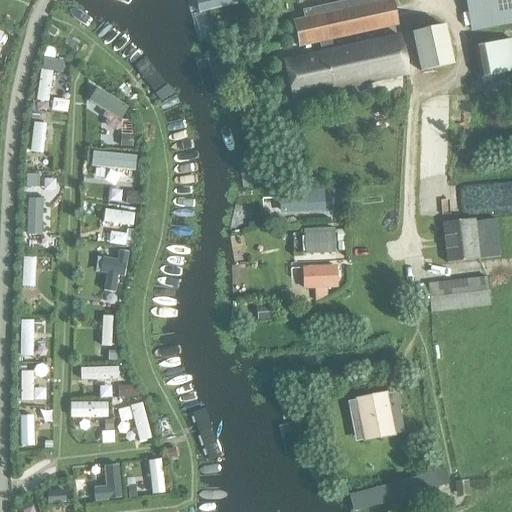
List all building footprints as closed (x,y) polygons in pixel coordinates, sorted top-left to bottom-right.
[(245,1),(244,0),(195,0),(189,2),(193,15),(245,1)] [(321,53),(283,61),(291,100),(406,75),(397,36),(330,51),(328,40),(395,26),(389,0),(388,0),(387,0),(351,0),(301,11),(302,19),(291,21),(297,47),(319,42),(321,53)] [(511,0),(464,0),(470,30),(511,22),(511,0)] [(57,29),(50,25),(46,32),(53,36),(57,29)] [(452,64),(443,26),(411,33),(419,71),(452,64)] [(478,78),(479,78),(483,96),(507,91),(505,83),(511,81),(511,47),(510,39),(472,46),(478,78)] [(57,47),(44,46),(42,67),(62,69),(63,59),(55,58),(57,47)] [(132,66),(160,101),(171,93),(143,57),(132,66)] [(206,59),(194,62),(204,96),(216,92),(206,59)] [(52,70),(40,68),(36,98),(48,99),(52,70)] [(128,106),(95,86),(88,99),(120,118),(128,106)] [(51,106),(66,108),(68,96),(53,94),(51,106)] [(131,120),(121,120),(120,145),(131,145),(131,120)] [(45,123),(33,121),(29,151),(42,153),(45,123)] [(136,154),(92,150),(90,166),(134,170),(136,154)] [(38,186),(38,173),(26,173),(26,185),(38,186)] [(137,203),(137,191),(126,191),(126,202),(137,203)] [(282,197),(283,212),(296,212),(323,210),(322,191),(298,192),(298,194),(295,194),(295,197),(282,197)] [(40,234),(42,198),(27,197),(25,233),(40,234)] [(133,225),(134,212),(104,208),(103,221),(133,225)] [(478,214),(442,215),(444,250),(479,249),(478,214)] [(316,229),(316,233),(304,233),(304,253),(334,253),(332,228),(316,229)] [(133,247),(134,229),(126,229),(125,246),(133,247)] [(336,230),(337,242),(345,242),(345,230),(336,230)] [(345,251),(345,242),(337,242),(337,251),(345,251)] [(123,275),(128,250),(118,248),(116,258),(102,256),(99,271),(106,273),(103,289),(114,291),(117,274),(123,275)] [(34,286),(35,257),(22,256),(21,285),(34,286)] [(335,265),(301,267),(302,289),(336,287),(335,265)] [(485,278),(428,285),(431,312),(488,305),(485,278)] [(110,345),(112,315),(102,315),(100,345),(110,345)] [(33,319),(20,319),(19,355),(32,355),(33,319)] [(117,350),(107,350),(107,360),(117,360),(117,350)] [(247,359),(248,372),(296,367),(294,354),(247,359)] [(118,378),(117,366),(80,367),(80,379),(118,378)] [(32,400),(32,370),(20,370),(20,400),(32,400)] [(349,403),(351,414),(360,412),(366,441),(394,435),(386,395),(349,403)] [(107,416),(107,401),(70,401),(70,416),(107,416)] [(140,402),(129,405),(139,441),(150,438),(140,402)] [(204,407),(191,412),(206,459),(219,454),(204,407)] [(33,444),(32,414),(19,415),(20,444),(33,444)] [(298,449),(291,422),(277,426),(284,453),(298,449)] [(177,456),(175,447),(165,449),(167,458),(177,456)] [(164,491),(160,458),(148,459),(152,493),(164,491)] [(121,497),(117,463),(103,464),(105,485),(93,486),(94,500),(121,497)] [(432,472),(427,474),(348,496),(353,511),(448,483),(444,467),(432,471),(432,472)] [(63,489),(46,491),(47,503),(65,501),(63,489)]
